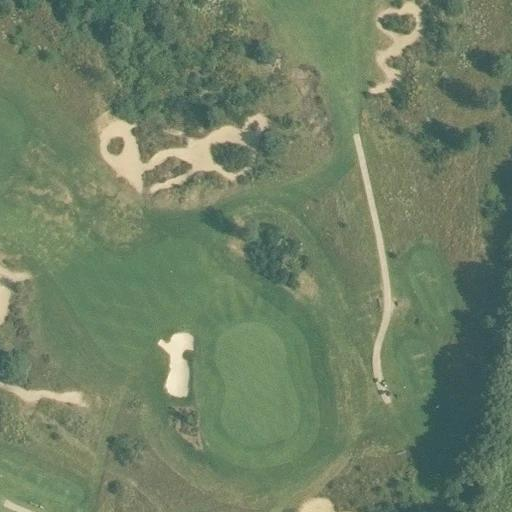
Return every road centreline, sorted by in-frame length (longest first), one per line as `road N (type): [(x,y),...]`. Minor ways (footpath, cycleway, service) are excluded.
road 1 (track): [(275,511),(290,489),(379,427),(386,413),(375,371),(383,275),(349,108)]
road 2 (track): [(511,292),(447,511)]
